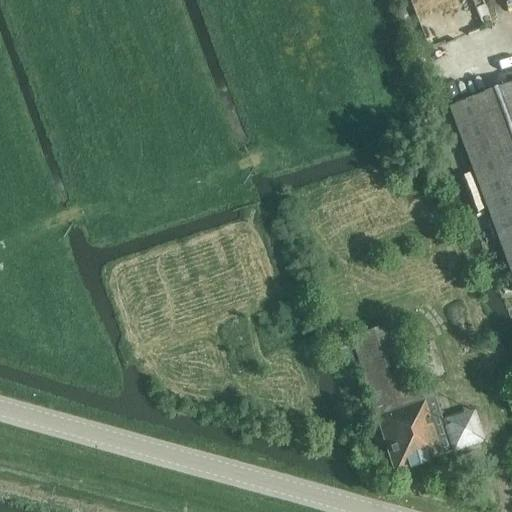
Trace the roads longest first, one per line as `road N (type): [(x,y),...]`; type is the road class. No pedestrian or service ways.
road 1 (tertiary): [(0,412),(343,511)]
road 2 (track): [(271,157),(88,206),(0,262)]
